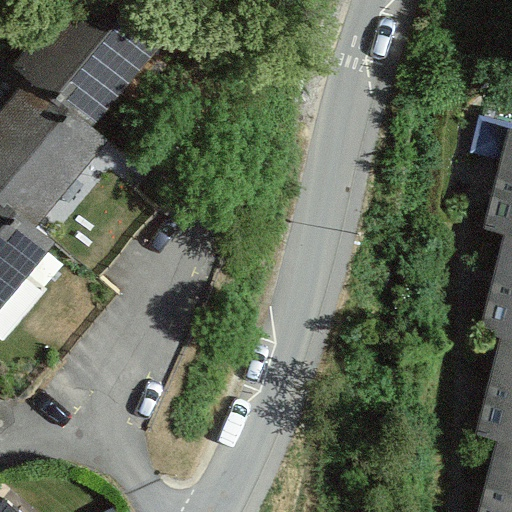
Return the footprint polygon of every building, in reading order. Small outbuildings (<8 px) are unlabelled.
[(122,0),(61,0),(14,58),(31,71),(91,120),(163,33),(122,0)] [(108,134),(91,120),(31,71),(0,108),(0,190),(37,221),(108,134)] [(509,229),(511,229),(511,123),(510,123),(483,222),(509,229)] [(0,298),(53,234),(37,221),(0,190),(0,298)] [(505,332),(511,333),(511,229),(509,229),(483,326),(505,332)] [(498,435),(511,438),(511,333),(505,332),(479,430),(498,435)] [(511,511),(511,438),(498,435),(477,511),(511,511)] [(23,511),(5,496),(0,501),(0,511),(23,511)]
